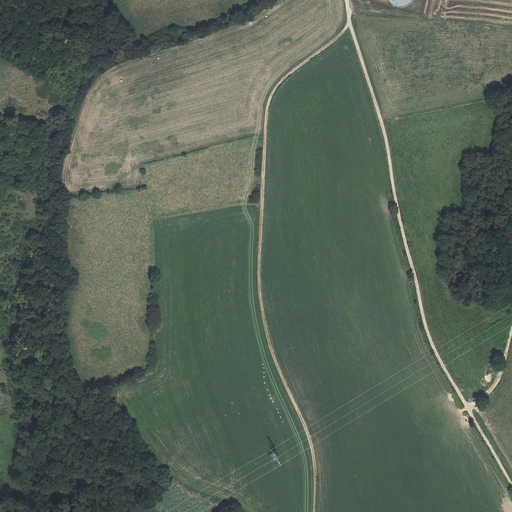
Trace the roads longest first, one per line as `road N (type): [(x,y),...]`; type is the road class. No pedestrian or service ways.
road 1 (track): [(314,511),(313,456),(271,353),(258,285),(267,113),(281,80),(349,23)]
road 2 (track): [(349,23),(384,132),(424,321),(468,407)]
